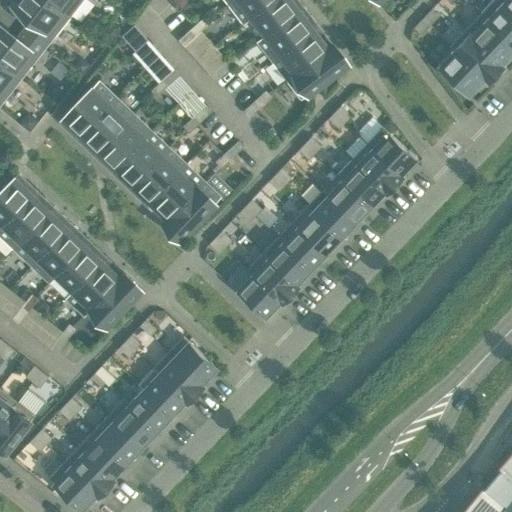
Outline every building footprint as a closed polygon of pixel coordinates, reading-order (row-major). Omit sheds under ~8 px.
[(45,45),(69,15),(50,0),(12,0),(11,2),(31,18),(23,28),(45,45)] [(50,0),(69,15),(80,0),(50,0)] [(243,22),(271,0),(231,0),(228,3),(243,22)] [(257,41),(299,9),(291,0),(271,0),(243,22),(243,23),(251,17),(265,34),(257,40),(257,41)] [(511,13),(498,0),(491,0),(479,12),(511,43),(511,13)] [(511,0),(498,0),(511,13),(511,0)] [(431,8),(422,17),(429,24),(438,15),(431,8)] [(272,60),(313,28),(299,9),(257,41),(272,60)] [(511,51),(511,43),(479,12),(465,28),(502,64),(503,62),(502,61),(511,51)] [(420,33),(429,24),(422,17),(413,27),(420,33)] [(201,19),(190,29),(194,34),(206,24),(201,19)] [(0,58),(21,75),(45,45),(23,28),(16,37),(0,24),(0,58)] [(127,40),(138,30),(134,25),(122,35),(127,40)] [(287,79),(333,44),(332,43),(327,46),(313,28),(272,60),(287,79)] [(502,64),(465,28),(450,44),(487,79),(502,64)] [(183,44),(194,34),(190,29),(179,39),(183,44)] [(347,62),(333,44),(287,79),(301,98),(347,62)] [(487,79),(450,44),(448,45),(452,49),(438,64),(471,96),(487,79)] [(233,55),(222,65),(226,70),(238,60),(233,55)] [(0,102),(21,75),(0,58),(0,102)] [(215,80),(226,70),(222,65),(211,75),(215,80)] [(173,69),(162,79),(167,84),(178,74),(173,69)] [(80,134),(116,97),(98,79),(62,117),(80,134)] [(156,94),(167,84),(162,79),(151,89),(156,94)] [(265,90),(254,100),(259,105),(270,95),(265,90)] [(98,151),(133,113),(116,97),(80,134),(98,151)] [(247,115),(259,105),(254,100),(243,110),(247,115)] [(340,104),(334,111),(344,120),(350,114),(340,104)] [(206,105),(194,115),(199,120),(210,110),(206,105)] [(344,120),(334,111),(328,117),(338,127),(344,120)] [(115,167),(151,130),(133,113),(98,151),(115,167)] [(188,130),(199,120),(194,115),(183,125),(188,130)] [(382,125),(366,142),(401,175),(402,174),(400,172),(415,156),(382,125)] [(132,184),(168,146),(151,130),(115,167),(132,184)] [(310,135),(304,142),(314,152),(321,145),(310,135)] [(238,140),(227,150),(231,155),(242,145),(238,140)] [(314,152),(304,142),(298,149),(308,158),(314,152)] [(401,175),(366,142),(352,157),(386,190),(401,175)] [(150,201),(186,163),(168,146),(132,184),(150,201)] [(220,165),(231,155),(227,150),(215,161),(220,165)] [(386,190),(352,157),(337,173),(369,204),(384,189),(386,191),(386,190)] [(163,221),(203,179),(186,163),(150,201),(166,216),(162,221),(163,221)] [(281,167),(274,173),(285,183),(291,176),(281,167)] [(285,183),(274,173),(268,180),(278,190),(285,183)] [(369,204),(337,173),(336,174),(341,179),(328,193),(322,188),(322,189),(354,220),(369,204)] [(0,227),(32,194),(14,176),(0,191),(0,227)] [(220,196),(203,179),(163,221),(180,238),(220,196)] [(354,220),(322,189),(307,204),(340,235),(354,220)] [(0,235),(14,248),(50,210),(32,194),(0,227),(0,235)] [(251,198),(245,205),(255,214),(261,208),(251,198)] [(340,235),(307,204),(292,220),(325,251),(340,235)] [(255,214),(245,205),(238,211),(249,221),(255,214)] [(31,265),(67,227),(50,210),(14,248),(31,265)] [(325,251),(292,220),(277,236),(310,267),(325,251)] [(48,281),(84,243),(67,227),(31,265),(48,281)] [(221,229),(215,236),(225,246),(231,239),(221,229)] [(219,252),(225,246),(215,236),(209,242),(219,252)] [(310,267),(277,236),(262,251),(297,284),(298,284),(295,282),(310,267)] [(66,298),(102,260),(84,243),(48,281),(49,282),(56,274),(72,290),(65,297),(66,298)] [(297,284),(262,251),(247,267),(282,300),(297,284)] [(83,314),(123,272),(123,271),(118,276),(102,260),(66,298),(83,314)] [(282,300),(247,267),(252,272),(237,288),(264,314),(279,299),(282,301),(282,300)] [(140,288),(123,272),(83,314),(84,315),(90,308),(106,324),(140,288)] [(31,293),(22,305),(27,310),(36,298),(31,293)] [(18,321),(27,310),(22,305),(12,317),(18,321)] [(155,327),(145,318),(139,324),(149,334),(155,327)] [(69,323),(59,335),(65,339),(74,328),(69,323)] [(131,333),(124,340),(134,349),(141,343),(131,333)] [(55,351),(65,339),(59,335),(50,347),(55,351)] [(215,366),(183,335),(167,351),(202,384),(203,383),(201,381),(215,366)] [(134,349),(124,340),(118,346),(128,356),(134,349)] [(14,348),(7,343),(0,351),(0,355),(5,359),(14,348)] [(202,384),(167,351),(152,367),(187,400),(202,384)] [(32,380),(40,369),(33,364),(25,375),(32,380)] [(114,377),(101,364),(95,371),(105,381),(108,384),(114,377)] [(187,400),(152,367),(137,382),(170,413),(184,398),(187,400)] [(39,386),(48,375),(40,369),(32,380),(39,386)] [(105,381),(95,371),(88,378),(99,387),(105,381)] [(170,413),(137,382),(137,383),(142,388),(128,402),(123,397),(123,398),(155,429),(170,413)] [(0,420),(17,400),(0,386),(0,420)] [(81,406),(71,396),(65,402),(75,412),(81,406)] [(155,429),(123,398),(108,413),(140,445),(155,429)] [(34,414),(17,400),(0,420),(0,447),(4,451),(34,414)] [(75,412),(65,402),(59,409),(69,419),(75,412)] [(140,445),(108,413),(93,429),(126,460),(140,445)] [(51,437),(41,427),(35,434),(45,443),(51,437)] [(126,460),(93,429),(78,445),(113,478),(113,477),(111,475),(126,460)] [(45,443),(35,434),(29,440),(39,450),(45,443)] [(113,478),(78,445),(63,460),(98,494),(113,478)] [(511,446),(482,482),(511,507),(511,446)] [(98,494),(63,460),(48,477),(80,508),(95,492),(97,494),(98,494)] [(511,511),(511,507),(482,482),(457,511),(511,511)]
